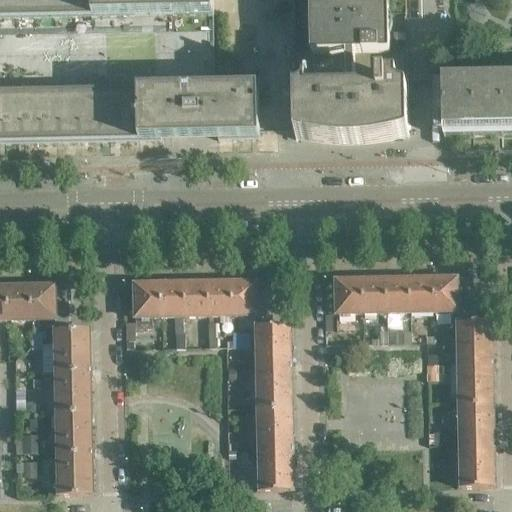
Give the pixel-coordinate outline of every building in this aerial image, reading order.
[(0,0),(0,21),(18,21),(17,0),(0,0)] [(37,21),(36,0),(17,0),(18,21),(37,21)] [(57,21),(56,0),(36,0),(37,21),(57,21)] [(76,20),(75,0),(56,0),(57,21),(76,20)] [(94,0),(75,0),(76,20),(95,20),(94,0)] [(114,19),(114,0),(94,0),(95,20),(114,19)] [(134,19),(133,0),(114,0),(114,19),(134,19)] [(174,18),(173,0),(133,0),(134,19),(174,18)] [(194,18),(193,0),(173,0),(174,18),(194,18)] [(214,17),(213,0),(193,0),(194,18),(214,17)] [(409,139),(407,53),(390,54),(389,0),(310,0),(312,55),(295,55),(296,141),(298,141),(308,144),(314,145),(321,146),(327,147),(334,148),(341,148),(347,148),(354,148),(361,148),(367,147),(374,147),(381,146),(387,144),(394,143),(400,141),(406,139),(409,139)] [(0,98),(5,98),(24,98),(44,98),(63,97),(83,97),(102,96),(122,96),(141,96),(161,95),(162,144),(178,143),(177,97),(183,97),(183,93),(202,92),(202,123),(191,123),(191,143),(219,142),(218,94),(215,94),(215,92),(214,17),(194,18),(174,18),(134,19),(114,19),(95,20),(76,20),(57,21),(37,21),(18,21),(0,21),(0,98)] [(511,77),(438,79),(438,89),(443,89),(444,138),(511,136),(511,77)] [(239,142),(238,94),(238,91),(215,92),(215,94),(218,94),(219,142),(239,142)] [(260,142),(259,93),(259,91),(238,91),(238,94),(239,142),(258,141),(258,142),(260,142)] [(202,123),(202,92),(183,93),(183,97),(177,97),(178,143),(191,143),(191,123),(202,123)] [(162,144),(161,95),(141,96),(142,144),(162,144)] [(103,145),(102,96),(83,97),(84,145),(103,145)] [(123,144),(122,96),(102,96),(103,145),(123,144)] [(142,144),(141,96),(122,96),(123,144),(142,144)] [(64,145),(63,97),(44,98),(45,146),(64,145)] [(84,145),(83,97),(63,97),(64,145),(84,145)] [(25,146),(24,98),(5,98),(6,147),(25,146)] [(45,146),(44,98),(24,98),(25,146),(45,146)] [(434,315),(434,281),(410,282),(411,316),(434,315)] [(458,292),(457,287),(457,281),(434,281),(434,315),(458,315),(458,314),(458,308),(458,303),(458,297),(458,292)] [(387,316),(387,282),(363,283),(364,316),(387,316)] [(411,316),(410,282),(387,282),(387,316),(411,316)] [(364,316),(363,283),(336,283),(337,317),(364,316)] [(210,319),(209,285),(186,286),(187,320),(210,319)] [(233,319),(233,285),(209,285),(210,319),(233,319)] [(257,296),(257,290),(257,285),(233,285),(233,319),(257,318),(258,318),(258,317),(258,312),(257,306),(257,301),(257,296)] [(163,320),(162,286),(135,287),(136,321),(163,320)] [(187,320),(186,286),(162,286),(163,320),(187,320)] [(56,299),(56,294),(56,288),(31,289),(32,323),(56,323),(56,321),(56,316),(56,310),(56,305),(56,299)] [(0,323),(9,324),(8,289),(0,289),(0,323)] [(32,323),(31,289),(8,289),(9,324),(32,323)] [(497,371),(497,361),(493,361),(492,324),(473,325),(458,325),(460,408),(494,407),(493,371),(497,371)] [(137,342),(136,325),(127,326),(127,342),(137,342)] [(296,374),(295,365),(291,365),(291,328),(272,328),(257,329),(259,412),(292,411),(292,374),(296,374)] [(95,379),(94,369),(91,369),(90,332),(71,332),(56,333),(57,416),(91,415),(91,379),(95,379)] [(145,351),(145,342),(137,343),(137,351),(145,351)] [(39,389),(38,378),(24,378),(24,390),(39,389)] [(498,453),(498,444),(494,444),(494,407),(460,408),(461,491),(495,490),(494,454),(498,453)] [(297,457),(297,447),(293,447),(292,411),(259,412),(260,495),(294,494),(293,457),(297,457)] [(96,461),(96,451),(92,451),(91,415),(57,416),(59,499),(93,498),(92,461),(96,461)] [(39,456),(39,443),(20,444),(20,446),(17,446),(17,456),(39,456)] [(36,476),(36,465),(17,465),(17,476),(36,476)]
